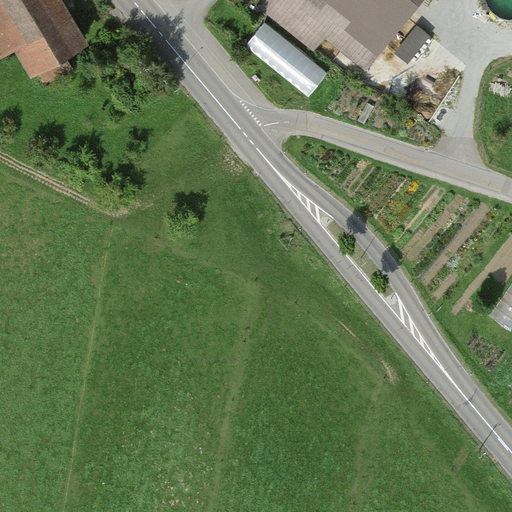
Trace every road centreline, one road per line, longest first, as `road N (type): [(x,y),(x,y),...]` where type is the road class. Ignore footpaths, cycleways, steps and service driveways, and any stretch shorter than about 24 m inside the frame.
road 1 (unclassified): [(248,137),(274,123),(300,122),(511,191)]
road 2 (primary): [(435,357),(382,256),(327,203),(289,184)]
road 3 (primary): [(289,184),(313,225),(405,334),(435,357)]
road 4 (primary): [(133,0),(248,137)]
road 5 (primary): [(435,357),(511,450)]
